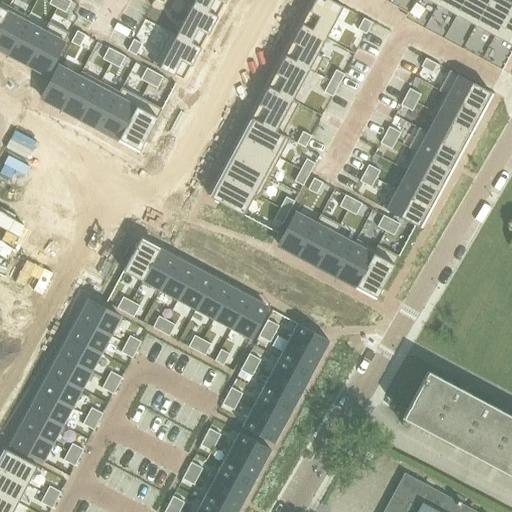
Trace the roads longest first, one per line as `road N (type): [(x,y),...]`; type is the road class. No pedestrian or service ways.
road 1 (residential): [(345,417),(511,130)]
road 2 (residential): [(345,417),(511,505)]
